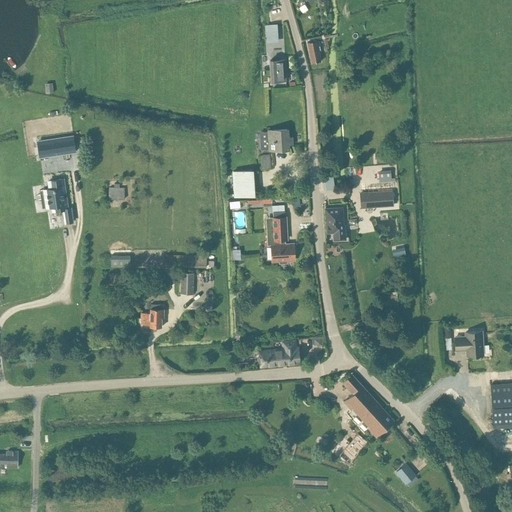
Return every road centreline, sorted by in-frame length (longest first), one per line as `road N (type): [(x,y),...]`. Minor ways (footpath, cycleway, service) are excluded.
road 1 (unclassified): [(344,358),(323,273),(306,70),(285,0)]
road 2 (unclassified): [(0,397),(304,375),(344,358)]
road 3 (unclassified): [(467,511),(430,442),(344,358)]
